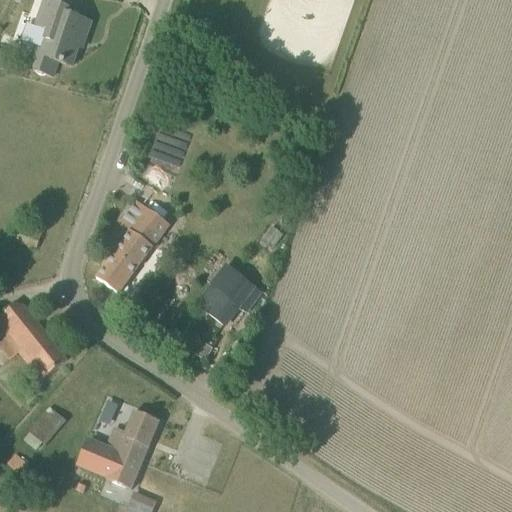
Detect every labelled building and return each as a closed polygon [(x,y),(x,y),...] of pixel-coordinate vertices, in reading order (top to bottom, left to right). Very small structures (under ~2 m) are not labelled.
[(86,39),(90,24),(64,15),(66,9),(43,2),(34,28),(47,33),(41,50),(34,48),(27,70),(53,79),(58,64),(71,68),(82,37),(86,39)] [(0,49),(0,67),(10,70),(14,53),(0,49)] [(118,296),(169,226),(136,203),(106,244),(117,252),(97,281),(118,296)] [(37,250),(43,233),(19,224),(12,241),(37,250)] [(238,308),(253,289),(229,271),(215,289),(220,294),(238,308)] [(67,362),(24,308),(17,307),(0,320),(0,325),(21,353),(18,355),(41,383),(67,362)] [(205,363),(213,352),(205,346),(197,357),(205,363)] [(48,407),(29,435),(47,446),(65,418),(48,407)] [(130,493),(159,424),(135,413),(126,435),(116,431),(96,477),(130,493)] [(16,456),(8,465),(20,476),(28,466),(16,456)]
